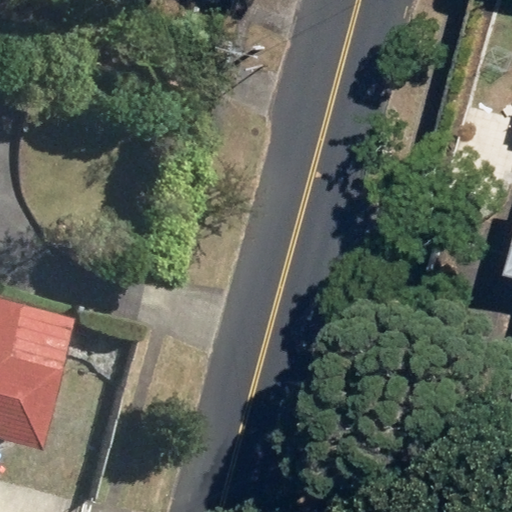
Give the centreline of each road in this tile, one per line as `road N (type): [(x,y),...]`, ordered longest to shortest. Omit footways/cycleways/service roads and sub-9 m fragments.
road 1 (tertiary): [(222,511),(361,0)]
road 2 (unknown): [(346,52),(119,0)]
